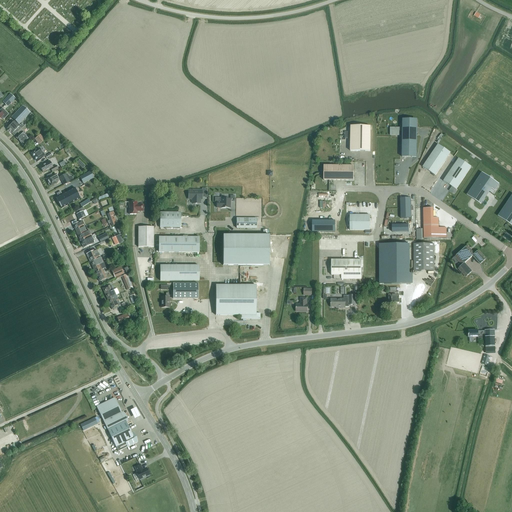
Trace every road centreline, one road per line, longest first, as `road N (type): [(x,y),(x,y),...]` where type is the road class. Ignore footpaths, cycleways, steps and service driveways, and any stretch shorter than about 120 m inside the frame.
road 1 (tertiary): [(164,381),(255,343),(417,322),(471,297),(511,262)]
road 2 (residential): [(164,381),(108,331),(39,185),(0,134)]
road 3 (secondary): [(137,398),(34,194),(0,146)]
road 4 (unclassified): [(140,0),(228,18),(334,0)]
road 5 (unclassified): [(383,189),(417,190),(511,253)]
road 6 (secondary): [(194,511),(137,398)]
